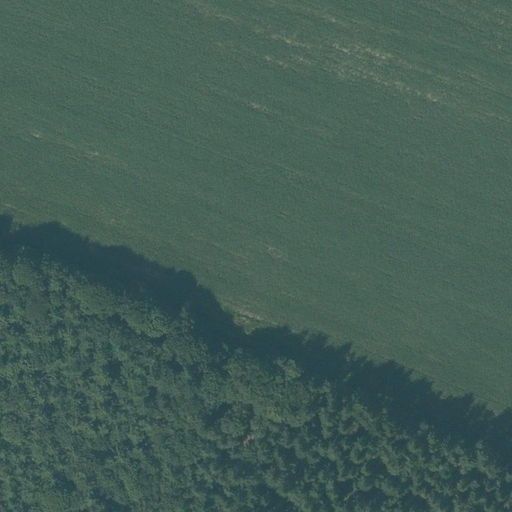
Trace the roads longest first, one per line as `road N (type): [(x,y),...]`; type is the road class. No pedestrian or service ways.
road 1 (track): [(169,511),(235,338)]
road 2 (track): [(310,511),(254,469),(218,389)]
